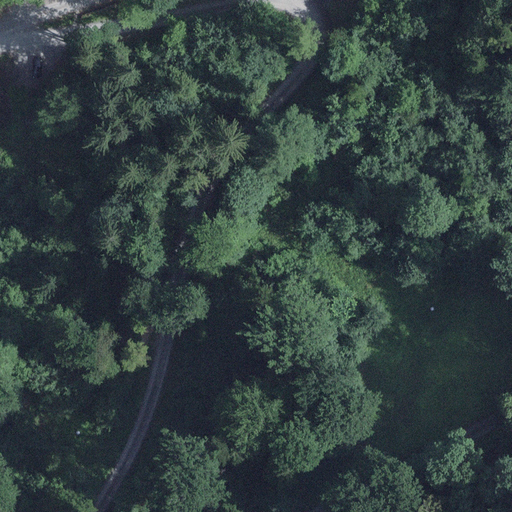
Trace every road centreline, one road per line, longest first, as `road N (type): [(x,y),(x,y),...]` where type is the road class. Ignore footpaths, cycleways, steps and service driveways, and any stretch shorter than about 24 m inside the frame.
road 1 (track): [(71,23),(228,5),(300,6),(321,46),(298,84),(262,116),(189,227),(173,344),(146,430),(99,511)]
road 2 (track): [(324,511),(511,402)]
